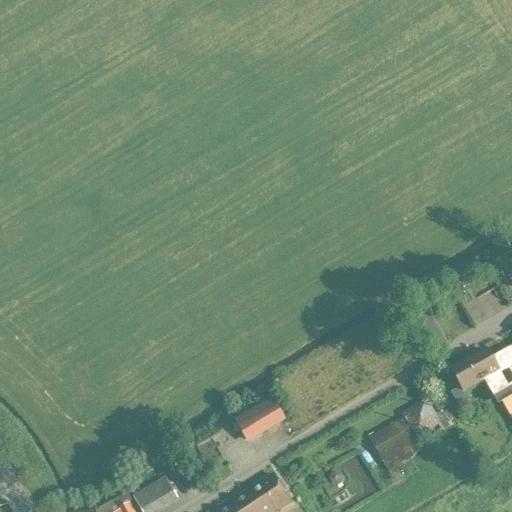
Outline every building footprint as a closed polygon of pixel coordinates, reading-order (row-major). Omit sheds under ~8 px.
[(497,372),(485,379),(490,388),(493,394),(511,382),(511,348),(491,361),(497,372)] [(497,372),(491,361),(485,350),(451,369),(460,385),(451,391),(459,405),(470,399),(465,390),(485,379),(497,372)] [(439,371),(428,376),(432,384),(443,378),(439,371)] [(441,423),(427,397),(402,411),(417,437),(441,423)] [(511,399),(503,404),(510,415),(511,413),(511,399)] [(282,418),(272,400),(248,415),(258,432),(282,418)] [(368,437),(389,472),(414,457),(421,447),(403,416),(368,437)] [(341,482),(342,477),(339,472),(334,472),(330,474),(329,479),(332,484),(337,485),(341,482)] [(229,496),(228,496),(238,511),(273,511),(290,502),(271,473),(231,499),(229,496)] [(131,497),(140,511),(144,511),(172,494),(162,477),(131,497)] [(128,511),(117,490),(78,511),(128,511)] [(238,511),(228,496),(203,511),(238,511)]
